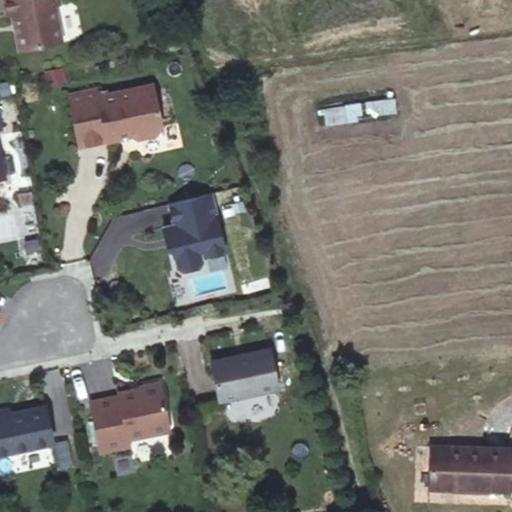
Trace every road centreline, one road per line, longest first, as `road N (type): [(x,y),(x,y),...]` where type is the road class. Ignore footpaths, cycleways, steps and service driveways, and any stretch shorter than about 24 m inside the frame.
road 1 (track): [(367,511),(292,249),(167,0)]
road 2 (residential): [(48,316),(111,344),(308,303)]
